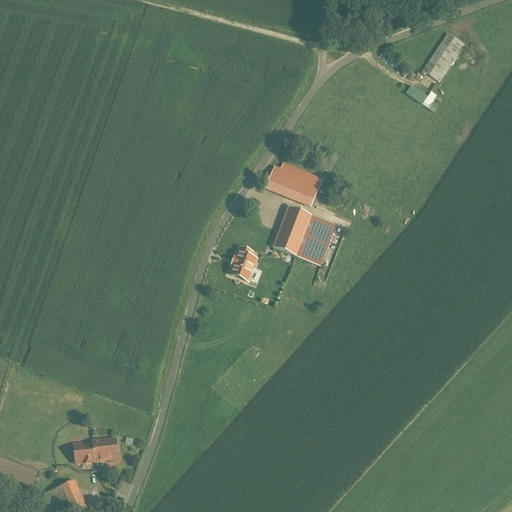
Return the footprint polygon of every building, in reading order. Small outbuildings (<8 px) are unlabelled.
[(452,54),(441,46),(423,73),(434,81),(452,54)] [(319,187),(274,169),(265,190),(311,208),(319,187)] [(325,223),(289,209),(277,240),(274,249),(273,250),(296,258),(296,259),(310,264),(325,223)] [(257,233),(245,228),(239,245),(260,253),(262,245),(274,249),(277,240),(266,236),(267,234),(258,231),(257,233)] [(252,254),(241,250),(237,260),(235,259),(232,268),(234,269),(231,277),(248,283),(256,261),(250,259),(252,254)] [(116,441),(93,443),(93,446),(95,463),(118,461),(116,441)] [(84,445),(74,446),(75,452),(76,465),(86,464),(86,466),(91,465),(91,464),(95,463),(93,446),(84,447),(84,445)] [(75,483),(45,495),(51,511),(87,511),(85,507),(75,483)]
